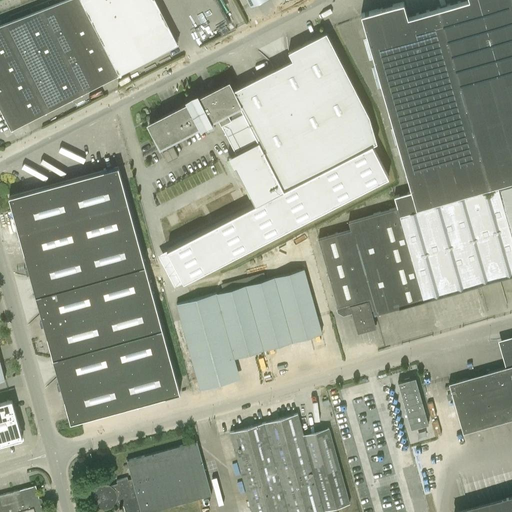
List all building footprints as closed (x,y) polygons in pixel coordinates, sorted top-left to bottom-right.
[(0,107),(11,129),(156,55),(127,0),(62,0),(55,3),(53,0),(48,0),(8,16),(10,21),(0,24),(0,107)] [(393,196),(396,207),(348,221),(350,229),(318,238),(339,313),(343,315),(352,312),(358,332),(375,327),(370,309),(373,308),(374,310),(511,269),(511,0),(463,0),(407,16),(403,2),(360,14),(411,191),(393,196)] [(228,82),(148,123),(160,146),(200,125),(201,127),(210,123),(209,121),(217,117),(235,151),(228,154),(233,165),(236,164),(256,204),(167,249),(184,281),(388,176),(372,144),(376,142),(369,115),(326,32),(288,51),(292,59),(232,90),(228,82)] [(173,146),(162,152),(167,162),(178,157),(173,146)] [(9,196),(71,422),(180,391),(118,166),(9,196)] [(303,268),(177,304),(201,389),(220,383),(214,363),(322,333),(303,268)] [(511,364),(449,383),(463,432),(511,418),(511,364)] [(398,382),(411,429),(428,424),(415,377),(410,379),(398,382)] [(0,402),(0,443),(22,437),(21,432),(19,425),(12,399),(0,402)] [(349,503),(328,427),(303,434),(297,413),(230,432),(251,511),(324,511),(324,510),(349,503)] [(226,432),(219,435),(222,444),(229,442),(226,432)] [(356,438),(343,438),(360,496),(364,498),(363,501),(365,511),(367,511),(370,509),(367,507),(367,503),(370,505),(375,504),(374,499),(378,493),(378,484),(381,479),(387,479),(390,473),(397,477),(394,482),(402,482),(401,478),(397,478),(402,471),(400,470),(400,463),(374,463),(368,460),(370,456),(366,456),(364,451),(356,446),(356,438)] [(147,511),(211,495),(197,441),(126,460),(132,479),(128,480),(127,477),(116,480),(117,483),(110,485),(104,483),(97,485),(92,490),(90,497),(92,504),(97,508),(104,510),(111,508),(115,503),(119,506),(123,505),(124,511),(147,511)] [(0,511),(40,511),(43,511),(35,485),(0,494),(0,511)] [(511,511),(511,497),(461,511),(511,511)]
